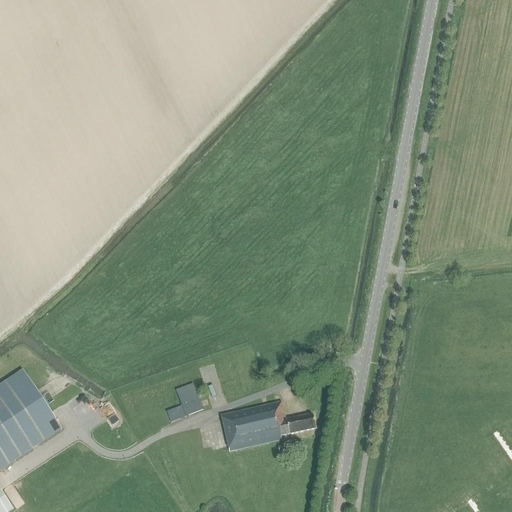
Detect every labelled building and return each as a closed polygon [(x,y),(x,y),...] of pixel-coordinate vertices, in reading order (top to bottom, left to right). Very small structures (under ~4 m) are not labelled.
[(0,385),(0,470),(62,430),(22,371),(0,385)] [(170,423),(203,411),(193,384),(175,391),(181,405),(166,410),(170,423)] [(289,435),(285,420),(281,403),(221,416),(229,452),(281,441),(281,437),(289,435)] [(289,435),(316,429),(312,415),(285,420),(289,435)] [(115,416),(108,421),(112,426),(119,421),(115,416)] [(0,511),(12,511),(14,511),(1,491),(0,491),(0,511)]
